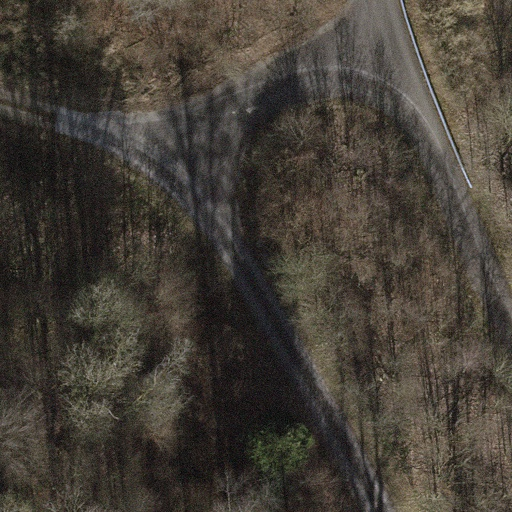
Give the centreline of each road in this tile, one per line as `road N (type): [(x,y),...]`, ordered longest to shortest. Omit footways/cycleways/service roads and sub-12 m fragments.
road 1 (track): [(0,104),(188,167),(245,114),(398,55)]
road 2 (track): [(188,167),(387,511)]
road 3 (track): [(511,309),(398,55),(389,0)]
